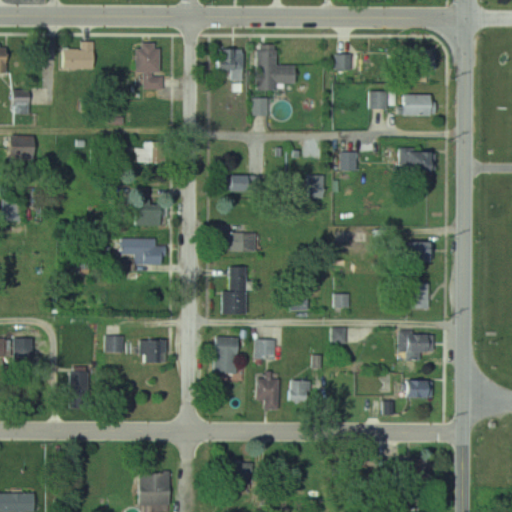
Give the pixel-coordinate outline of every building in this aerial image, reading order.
[(98,69),(98,42),(85,42),(85,49),(65,49),(65,69),(98,69)] [(142,73),(147,73),(147,89),(164,89),(164,43),(142,43),(142,73)] [(0,45),(0,66),(0,67),(0,70),(0,72),(11,74),(14,47),(0,45)] [(301,83),(301,66),(281,66),(281,45),(261,45),(261,90),(281,90),(281,83),(301,83)] [(399,73),(425,73),(425,47),(399,47),(399,73)] [(227,71),(247,71),(247,49),(227,49),(227,71)] [(35,89),(18,89),(18,115),(35,115),(35,89)] [(428,94),(398,94),(398,116),(428,116),(428,94)] [(258,100),(258,114),(270,114),(270,100),(258,100)] [(40,158),(40,136),(13,136),(13,158),(40,158)] [(139,148),(139,162),(165,162),(165,141),(147,141),(147,148),(139,148)] [(361,170),(361,152),(345,152),(345,170),(361,170)] [(261,192),(261,176),(235,176),(235,192),(261,192)] [(310,176),(310,197),(329,197),(329,176),(310,176)] [(24,199),(5,199),(5,222),(24,222),(24,199)] [(167,225),(167,203),(137,203),(137,225),(167,225)] [(339,242),(373,242),(373,232),(339,232),(339,242)] [(226,233),(226,251),(259,251),(259,233),(226,233)] [(145,254),(145,238),(124,238),(124,254),(145,254)] [(400,243),(400,262),(430,262),(430,243),(400,243)] [(227,291),(227,314),(252,314),(252,266),(233,266),(233,291),(227,291)] [(405,309),(426,309),(426,283),(405,283),(405,309)] [(349,342),(349,328),(335,328),(335,342),(349,342)] [(427,355),(426,331),(395,332),(396,356),(427,355)] [(128,352),(128,335),(109,335),(109,352),(128,352)] [(0,355),(9,355),(9,338),(0,337),(0,355)] [(243,337),(218,337),(218,373),(243,373),(243,337)] [(145,362),(168,362),(168,339),(145,339),(145,362)] [(279,339),(258,339),(258,360),(279,360),(279,339)] [(260,376),(260,400),(268,400),(268,408),(284,408),(284,376),(260,376)] [(409,398),(437,398),(437,381),(409,381),(409,398)] [(236,463),(236,483),(257,483),(257,463),(236,463)] [(142,505),(174,505),(174,473),(142,473),(142,505)] [(0,493),(0,511),(38,511),(38,494),(0,493)]
